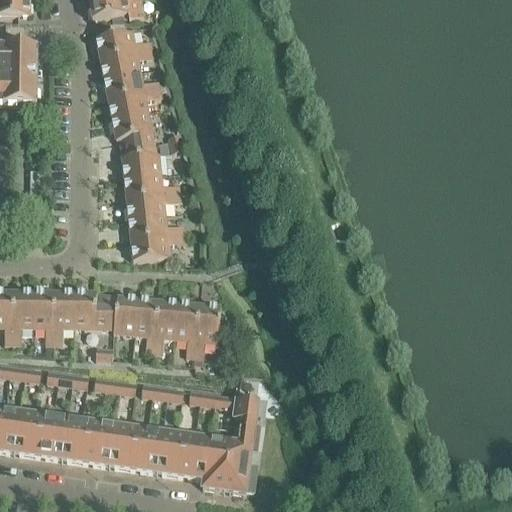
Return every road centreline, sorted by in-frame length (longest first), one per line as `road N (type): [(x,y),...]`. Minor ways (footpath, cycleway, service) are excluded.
road 1 (residential): [(0,276),(82,280),(68,0)]
road 2 (residential): [(0,492),(131,511)]
